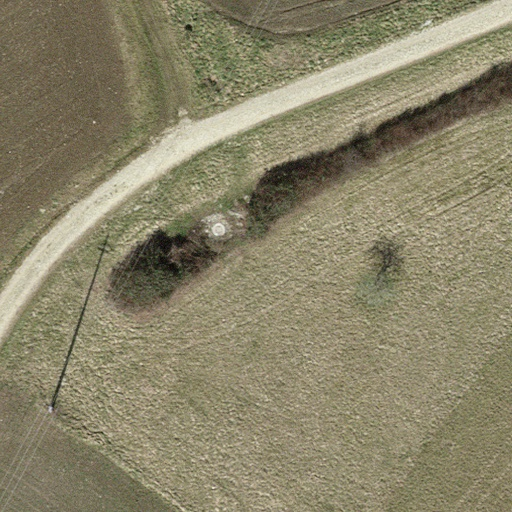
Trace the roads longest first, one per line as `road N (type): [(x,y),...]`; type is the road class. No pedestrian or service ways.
road 1 (track): [(511,4),(173,153),(100,200),(43,256),(0,324)]
road 2 (track): [(148,0),(191,143)]
